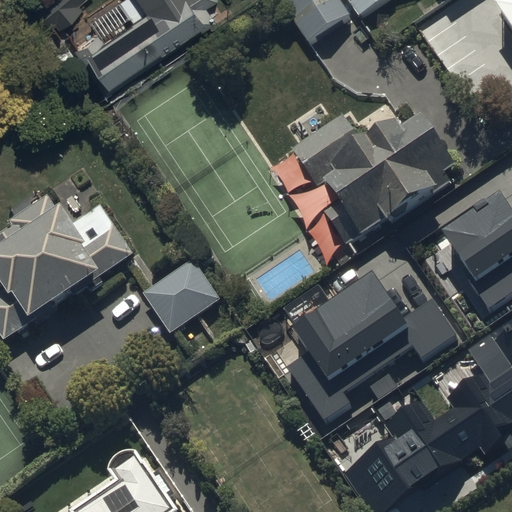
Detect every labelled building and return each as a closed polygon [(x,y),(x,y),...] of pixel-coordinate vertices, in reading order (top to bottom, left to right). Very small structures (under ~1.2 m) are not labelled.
[(0,0),(0,14),(7,17),(12,0),(0,0)] [(38,0),(27,9),(51,40),(100,1),(99,0),(38,0)] [(176,55),(212,31),(191,0),(140,0),(154,21),(86,65),(109,99),(176,55)] [(280,0),(315,52),(352,28),(333,0),(280,0)] [(344,0),(364,28),(400,4),(397,0),(344,0)] [(511,0),(501,0),(499,2),(511,21),(511,0)] [(474,34),(456,6),(418,29),(435,56),(441,53),(451,69),(479,51),(470,37),(474,34)] [(425,128),(371,164),(344,124),(285,163),(312,203),(350,260),(463,185),(425,128)] [(511,210),(501,195),(444,234),(471,274),(466,277),(490,312),(511,297),(511,210)] [(115,303),(108,292),(139,271),(103,216),(71,237),(53,210),(0,245),(0,343),(9,357),(33,342),(40,353),(115,303)] [(176,347),(225,314),(197,273),(148,305),(176,347)] [(295,331),(309,351),(288,366),(328,424),(353,407),(344,394),(412,348),(422,362),(457,338),(431,299),(402,319),(374,277),(295,331)] [(281,337),(267,320),(246,336),(261,354),(281,337)] [(347,472),(374,511),(383,511),(479,447),(483,452),(504,438),(499,431),(511,422),(511,325),(471,354),(483,372),(447,397),(453,406),(434,419),(420,399),(385,422),(396,438),(347,472)] [(174,511),(149,473),(148,474),(137,457),(111,474),(122,491),(89,511),(174,511)]
